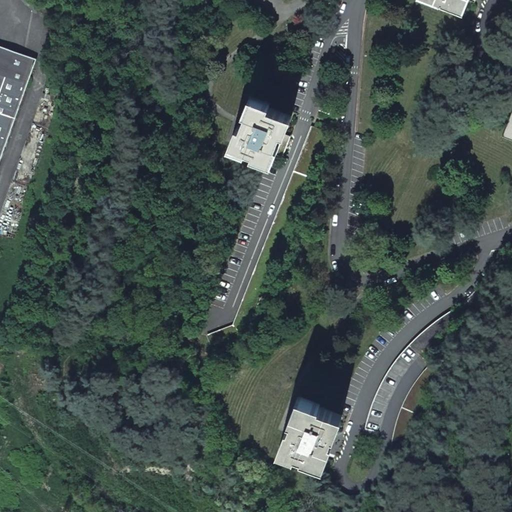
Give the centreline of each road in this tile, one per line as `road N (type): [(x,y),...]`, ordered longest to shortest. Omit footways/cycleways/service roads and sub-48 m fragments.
road 1 (residential): [(511,231),(378,284),(347,275),(340,261),(360,0)]
road 2 (unknown): [(228,312),(356,12)]
road 3 (unknown): [(498,238),(472,289),(392,360),(350,462)]
